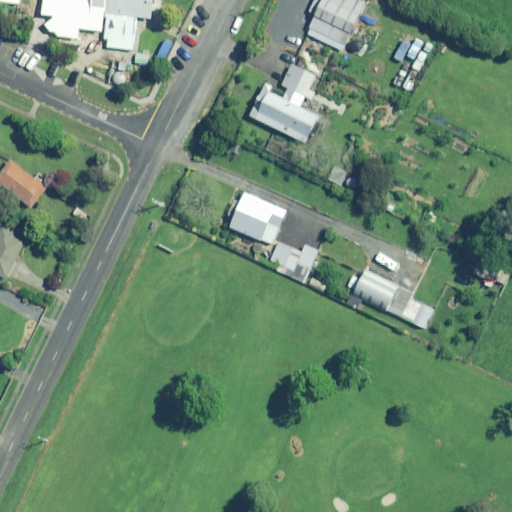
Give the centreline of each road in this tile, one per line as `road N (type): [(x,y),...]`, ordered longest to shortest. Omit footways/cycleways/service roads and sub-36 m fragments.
road 1 (residential): [(0,469),(157,145)]
road 2 (residential): [(157,145),(0,72)]
road 3 (residential): [(157,145),(230,0)]
